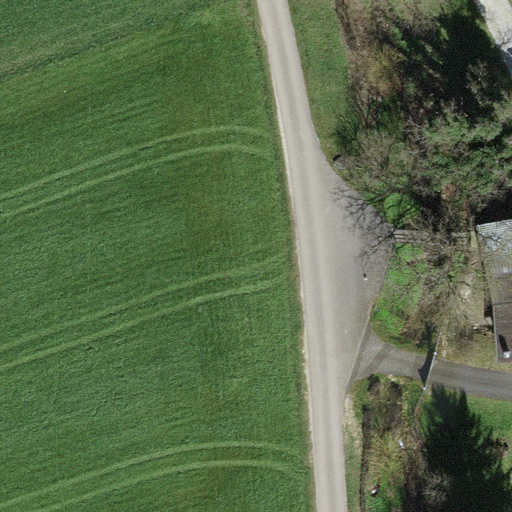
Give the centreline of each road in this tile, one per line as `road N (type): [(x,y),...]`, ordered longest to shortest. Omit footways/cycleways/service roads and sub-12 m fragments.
road 1 (track): [(333,511),(306,180),(272,0)]
road 2 (track): [(322,338),(405,364),(511,382)]
